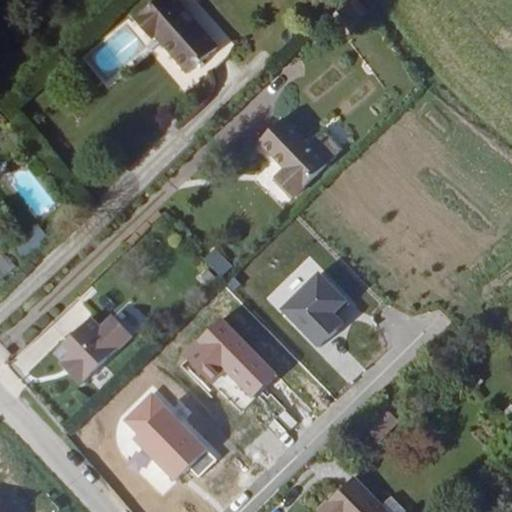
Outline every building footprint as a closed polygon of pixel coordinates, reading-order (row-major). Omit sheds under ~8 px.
[(197,65),(213,52),(170,0),(155,0),(129,22),(145,41),(148,39),(181,78),(192,70),(195,73),(199,69),(197,65)] [(316,151),(286,119),(262,142),(287,170),(276,180),(294,199),(330,166),(316,151)] [(316,151),(330,166),(344,154),(329,138),(316,151)] [(13,249),(26,261),(48,237),(35,226),(13,249)] [(0,279),(1,280),(15,267),(5,257),(0,261),(0,279)] [(280,311),(321,350),(346,324),(336,314),(349,301),(318,271),(280,311)] [(47,352),(56,361),(63,369),(60,372),(73,386),(127,337),(108,316),(95,328),(85,318),(47,352)] [(56,361),(53,364),(60,372),(63,369),(56,361)] [(358,429),(337,448),(349,461),(370,442),(358,429)]
